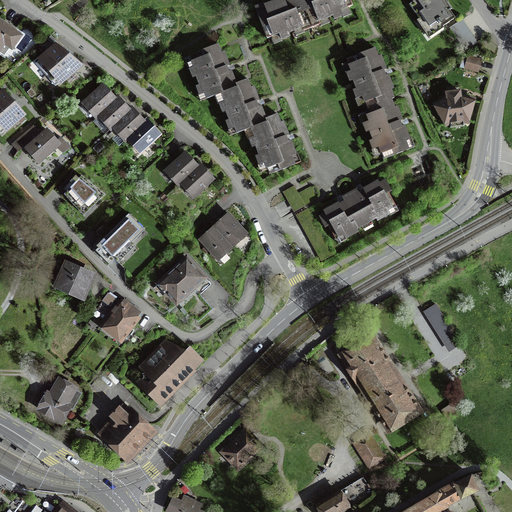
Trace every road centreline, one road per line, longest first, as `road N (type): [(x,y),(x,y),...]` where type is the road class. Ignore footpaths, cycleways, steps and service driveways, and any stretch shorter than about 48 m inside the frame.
road 1 (residential): [(284,257),(252,278),(246,304),(206,331),(184,334),(115,279),(0,155)]
road 2 (residential): [(284,257),(212,148),(15,0)]
road 3 (residential): [(309,299),(474,200),(511,51)]
road 4 (residential): [(103,486),(151,469),(195,405),(309,299)]
road 5 (primary): [(0,424),(103,486)]
